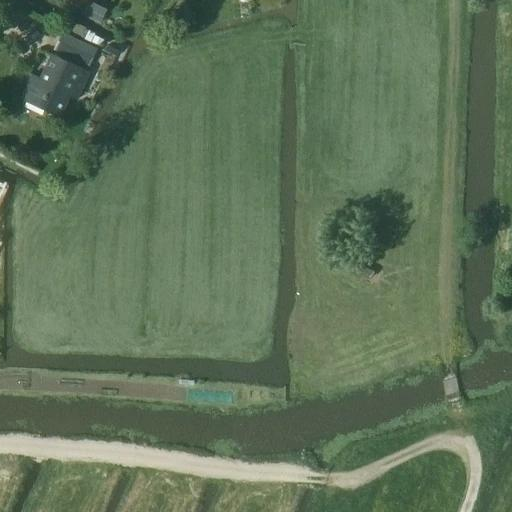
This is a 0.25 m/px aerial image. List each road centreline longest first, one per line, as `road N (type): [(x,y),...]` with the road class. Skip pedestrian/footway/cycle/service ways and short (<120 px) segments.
road 1 (track): [(467,511),(478,462),(447,357),(454,0)]
road 2 (track): [(465,427),(350,480),(249,478),(0,446)]
